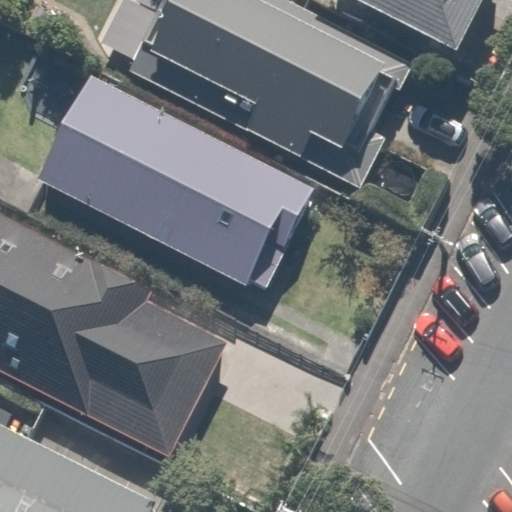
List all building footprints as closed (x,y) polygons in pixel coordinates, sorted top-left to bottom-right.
[(394,62),(266,0),(164,0),(129,73),(339,175),(394,62)] [(482,0),(322,0),(452,63),(482,0)] [(55,63),(30,114),(56,127),(27,184),(255,299),(309,191),(55,63)] [(218,340),(0,220),(0,386),(148,468),(218,340)] [(140,511),(150,495),(0,417),(0,511),(140,511)]
